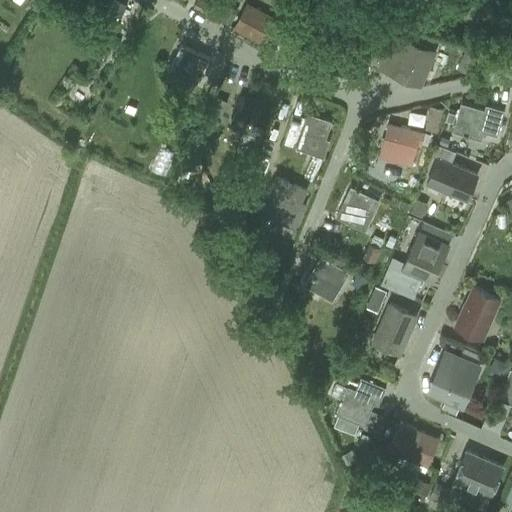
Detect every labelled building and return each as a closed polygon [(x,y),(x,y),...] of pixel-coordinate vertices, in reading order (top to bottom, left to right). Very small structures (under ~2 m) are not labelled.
[(118,0),(113,0),(108,11),(120,17),(121,16),(126,4),(118,0)] [(200,0),(196,0),(193,6),(207,13),(211,6),(200,0)] [(220,1),(213,15),(223,21),(230,7),(221,2),(220,1)] [(267,45),(279,22),(246,4),(234,27),(267,45)] [(386,25),(373,55),(384,60),(382,65),(419,80),(431,50),(395,35),(397,29),(386,25)] [(330,32),(321,55),(355,69),(364,45),(330,32)] [(170,67),(199,81),(210,57),(180,44),(170,67)] [(464,51),(458,64),(469,69),(475,56),(464,51)] [(216,97),(211,112),(221,116),(226,101),(216,97)] [(230,125),(260,135),(269,107),(240,97),(230,125)] [(488,110),(460,102),(452,131),(481,140),(484,132),(496,136),(504,109),(490,105),(488,110)] [(188,112),(185,122),(201,127),(204,117),(188,112)] [(307,113),(296,148),(312,153),(311,154),(314,155),(323,157),(329,139),(325,138),(331,120),(307,113)] [(186,123),(181,135),(195,141),(200,129),(186,123)] [(388,127),(380,155),(411,163),(415,145),(421,146),(425,131),(405,126),(404,129),(388,125),(388,127)] [(448,141),(440,137),(437,143),(446,146),(448,141)] [(172,179),(178,154),(165,151),(159,176),(172,179)] [(438,157),(426,183),(466,200),(477,174),(438,157)] [(262,209),(274,213),(275,211),(284,215),(284,216),(286,217),(287,216),(291,218),(297,206),(304,189),(276,177),(263,206),(264,206),(262,209)] [(397,178),(393,190),(405,194),(409,182),(397,178)] [(337,216),(364,229),(378,201),(351,188),(337,216)] [(415,198),(410,212),(421,216),(426,203),(415,198)] [(432,280),(448,244),(418,231),(402,267),(432,280)] [(369,243),(361,259),(372,265),(380,250),(369,243)] [(331,299),(347,273),(321,257),(305,284),(331,299)] [(389,265),(381,284),(392,289),(400,270),(389,265)] [(357,273),(351,283),(360,289),(366,278),(357,273)] [(481,338),(499,297),(473,286),(456,327),(481,338)] [(375,287),(371,296),(383,301),(387,292),(375,287)] [(417,314),(389,302),(372,342),(399,354),(417,314)] [(460,403),(476,366),(446,353),(430,390),(460,403)] [(511,369),(507,368),(496,397),(511,404),(511,401),(511,369)] [(336,413),(342,417),(364,425),(375,399),(380,401),(386,387),(365,378),(360,376),(355,389),(347,385),(336,413)] [(439,439),(399,422),(388,449),(427,466),(439,439)] [(351,450),(341,455),(347,466),(357,460),(351,450)] [(466,450),(453,480),(490,496),(503,466),(466,450)] [(417,478),(412,489),(426,495),(431,484),(417,478)] [(511,511),(511,480),(501,504),(510,508),(507,511),(511,511)] [(435,481),(428,496),(441,502),(448,487),(435,481)]
